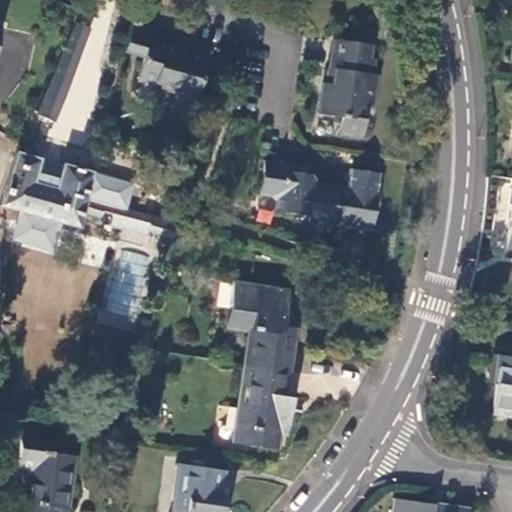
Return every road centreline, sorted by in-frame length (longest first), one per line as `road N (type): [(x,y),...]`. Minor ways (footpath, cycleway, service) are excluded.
road 1 (residential): [(374,431),(437,291),(451,206),(453,99),(436,0)]
road 2 (residential): [(185,0),(276,43),(267,109)]
road 3 (residential): [(374,431),(421,465),(511,486)]
